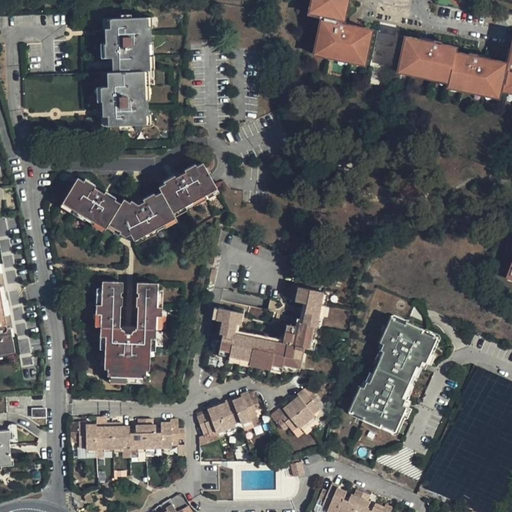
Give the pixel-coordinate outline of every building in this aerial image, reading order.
[(319,18),(313,48),(363,58),(369,30),(356,28),(355,30),(342,27),(347,3),(346,2),(345,0),(316,0),(313,15),(322,16),(321,19),(319,18)] [(107,116),(108,126),(144,125),(143,115),(146,115),(146,100),(143,101),(142,87),(142,72),(148,72),(147,57),(147,43),(150,43),(149,28),(146,28),(146,18),(109,20),(110,30),(106,30),(107,44),(108,59),(114,58),(115,73),(109,73),(110,87),(103,87),(104,102),(104,117),(107,116)] [(511,62),(511,64),(487,58),(487,60),(480,59),(480,54),(473,52),(473,55),(458,52),(459,47),(444,44),(445,42),(437,41),(436,45),(429,44),(429,42),(406,37),(400,67),(399,71),(449,82),(448,87),(498,97),(499,92),(501,84),(503,84),(503,87),(511,88),(511,62)] [(363,58),(313,48),(312,53),(362,62),(363,58)] [(105,228),(108,223),(120,231),(121,229),(125,231),(128,230),(130,233),(133,238),(143,232),(161,222),(173,216),(171,211),(183,204),(202,194),(215,187),(214,185),(210,178),(202,162),(195,165),(194,163),(183,170),(184,171),(174,177),(173,175),(162,181),(163,183),(158,186),(160,191),(153,195),(152,192),(142,197),(144,200),(138,203),(130,198),(128,201),(123,197),(120,203),(113,200),(115,197),(104,190),(102,193),(93,187),(94,185),(84,179),(82,181),(77,178),(62,203),(74,210),(93,221),(105,228)] [(202,194),(205,198),(217,191),(215,187),(202,194)] [(185,209),(205,198),(202,194),(183,204),(185,209)] [(59,207),(71,214),(74,210),(62,203),(59,207)] [(171,211),(173,216),(185,209),(183,204),(171,211)] [(74,210),(71,214),(90,225),(93,221),(74,210)] [(173,216),(161,222),(164,227),(176,220),(173,216)] [(90,225),(102,232),(105,228),(93,221),(90,225)] [(146,238),(164,227),(161,222),(143,232),(146,238)] [(108,223),(105,228),(118,235),(119,233),(120,231),(108,223)] [(143,232),(133,238),(135,243),(146,238),(143,232)] [(4,292),(0,268),(0,354),(15,352),(12,337),(7,309),(4,292)] [(106,376),(127,377),(146,377),(146,369),(150,369),(150,350),(151,337),(155,337),(155,327),(155,316),(161,317),(162,307),(156,307),(156,290),(157,283),(136,282),(136,293),(138,293),(138,297),(136,296),(136,306),(137,306),(147,307),(147,312),(141,312),(140,334),(137,334),(128,333),(118,333),(115,333),(116,311),(110,311),(111,306),(119,306),(122,306),(122,296),(120,296),(120,293),(122,293),(122,282),(101,281),(101,288),(100,305),(95,305),(95,315),(100,315),(100,325),(99,336),(104,336),(103,348),(103,368),(107,368),(106,376)] [(229,349),(228,354),(281,366),(281,362),(292,365),(299,366),(303,346),(308,347),(310,336),(313,325),(315,326),(318,314),(320,304),(322,293),(323,291),(297,286),(294,300),(306,303),(301,323),(298,322),(293,344),(234,331),(234,327),(236,321),(240,322),(242,310),(219,305),(216,317),(222,318),(219,331),(222,332),(219,347),(229,349)] [(137,306),(137,334),(140,334),(141,312),(147,312),(147,307),(137,306)] [(404,396),(408,387),(406,386),(411,373),(413,374),(418,365),(422,367),(424,360),(427,361),(431,352),(430,348),(435,336),(425,331),(425,332),(406,324),(407,323),(396,319),(391,331),(388,333),(383,342),(386,343),(383,349),(387,351),(383,361),(385,362),(379,375),(377,374),(373,383),(369,381),(366,387),(364,386),(360,396),(361,400),(355,412),(366,417),(366,416),(375,420),(384,424),(384,425),(394,429),(400,417),(403,415),(408,405),(405,404),(408,398),(404,396)] [(284,322),(280,337),(290,340),(294,324),(284,322)] [(280,370),(280,367),(281,366),(228,354),(228,358),(280,370)] [(511,380),(475,362),(420,485),(481,511),(496,511),(511,483),(511,380)] [(290,402),(306,421),(313,415),(312,413),(317,409),(314,404),(319,400),(313,392),(308,396),(302,389),(296,394),(298,396),(290,402)] [(231,400),(239,421),(240,424),(250,420),(249,418),(256,415),(254,410),(260,407),(257,398),(250,400),(247,391),(239,394),(240,396),(231,400)] [(215,406),(224,429),(233,425),(233,423),(239,421),(231,400),(230,398),(223,401),(224,403),(215,406)] [(306,421),(290,402),(283,408),(282,406),(275,411),(281,417),(276,421),(282,429),(287,425),(290,430),(296,425),(298,428),(306,421)] [(195,416),(202,434),(214,430),(215,433),(224,429),(215,406),(206,409),(207,412),(195,416)] [(46,418),(46,408),(32,409),(32,418),(46,418)] [(130,433),(130,445),(130,448),(146,447),(145,419),(138,419),(138,425),(135,425),(135,429),(136,433),(130,433)] [(145,419),(146,447),(162,447),(161,432),(156,433),(155,425),(152,425),(151,419),(145,419)] [(161,432),(162,447),(171,446),(171,444),(179,444),(179,438),(184,438),(184,428),(179,429),(178,420),(171,420),(171,422),(161,423),(161,432)] [(79,443),(78,422),(70,422),(71,443),(79,443)] [(96,427),(96,424),(86,425),(86,422),(78,422),(79,443),(79,447),(85,447),(85,450),(97,449),(96,447),(96,427)] [(96,427),(96,447),(103,446),(103,449),(113,448),(113,424),(107,424),(107,427),(103,427),(96,427)] [(113,424),(113,448),(123,448),(123,446),(130,445),(130,433),(129,430),(129,426),(123,426),(119,427),(119,424),(113,424)] [(13,464),(13,459),(10,459),(8,438),(12,438),(12,430),(9,431),(9,430),(0,430),(0,468),(1,468),(1,465),(13,464)] [(290,466),(293,479),(306,476),(303,463),(294,465),(290,466)] [(328,511),(339,511),(344,500),(345,497),(347,494),(341,491),(340,494),(336,492),(338,490),(339,487),(332,484),(328,493),(323,491),(320,500),(325,502),(322,507),(329,510),(328,511)] [(344,500),(339,511),(356,511),(364,493),(357,490),(355,497),(351,495),(350,499),(348,502),(344,500)] [(93,502),(90,493),(86,494),(84,498),(85,502),(89,503),(93,502)] [(364,493),(356,511),(371,511),(368,511),(370,507),(371,504),(368,502),(371,496),(364,493)]
